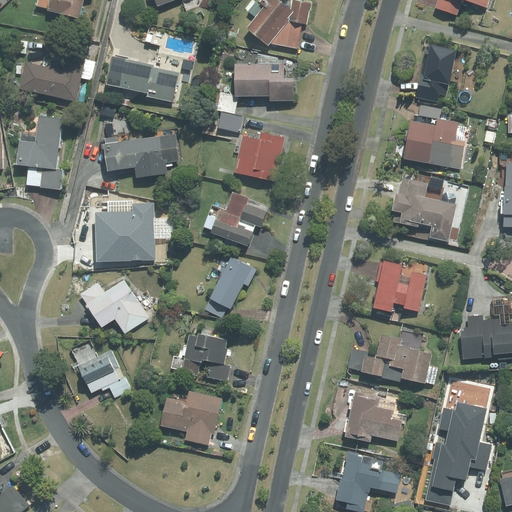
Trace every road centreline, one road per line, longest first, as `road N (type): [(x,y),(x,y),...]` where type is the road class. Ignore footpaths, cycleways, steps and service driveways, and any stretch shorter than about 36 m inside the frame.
road 1 (residential): [(394,0),(276,511)]
road 2 (residential): [(238,511),(355,0)]
road 3 (residential): [(23,331),(45,400),(79,457),(160,511)]
